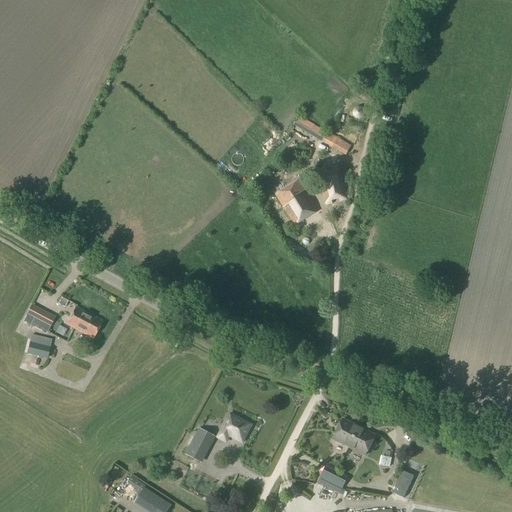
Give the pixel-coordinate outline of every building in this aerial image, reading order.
[(337,140),(314,126),(315,125),(298,116),(293,125),(346,155),(351,146),(338,139),(337,140)] [(347,199),(339,166),(318,171),(319,174),(320,179),(326,204),(333,202),(332,199),(340,197),(340,200),(347,199)] [(318,211),(306,190),(307,190),(301,180),(276,195),(283,207),(284,206),(295,225),(318,211)] [(49,329),(55,318),(31,305),(25,316),(49,329)] [(93,339),(102,322),(76,308),(67,325),(93,339)] [(46,359),(51,340),(31,335),(26,354),(46,359)] [(243,443),(252,425),(230,414),(221,431),(243,443)] [(349,447),(359,427),(343,419),(333,439),(349,447)] [(359,427),(349,447),(366,455),(376,436),(359,427)] [(199,428),(194,437),(211,446),(216,438),(199,428)] [(341,489),(344,483),(347,477),(325,466),(322,472),(319,477),(341,489)] [(150,511),(167,511),(171,506),(144,488),(146,486),(131,476),(126,483),(141,493),(135,502),(150,511)] [(406,494),(394,488),(391,494),(403,500),(406,494)]
